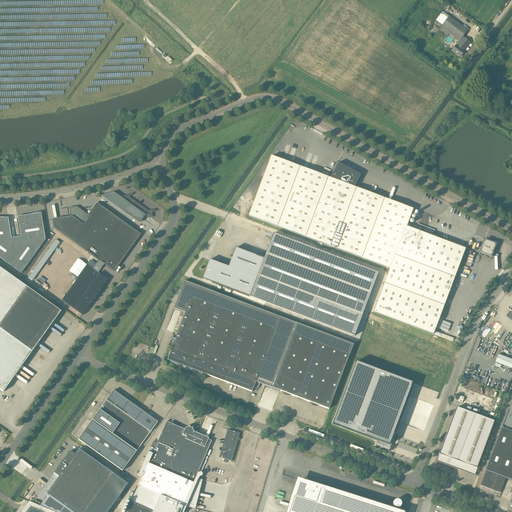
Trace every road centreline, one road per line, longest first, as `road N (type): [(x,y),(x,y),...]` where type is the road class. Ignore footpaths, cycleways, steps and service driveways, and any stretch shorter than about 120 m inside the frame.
road 1 (unclassified): [(413,484),(78,357)]
road 2 (unclassified): [(511,230),(282,101),(258,97),(214,114)]
road 3 (unknown): [(265,511),(295,411),(157,361)]
road 4 (unclassified): [(413,484),(467,343),(511,274)]
road 5 (unclassified): [(78,357),(175,218),(158,160)]
road 6 (unclassified): [(0,199),(86,186),(158,160)]
road 7 (unclassified): [(0,468),(78,357)]
road 8 (unknown): [(120,511),(144,450),(179,395)]
